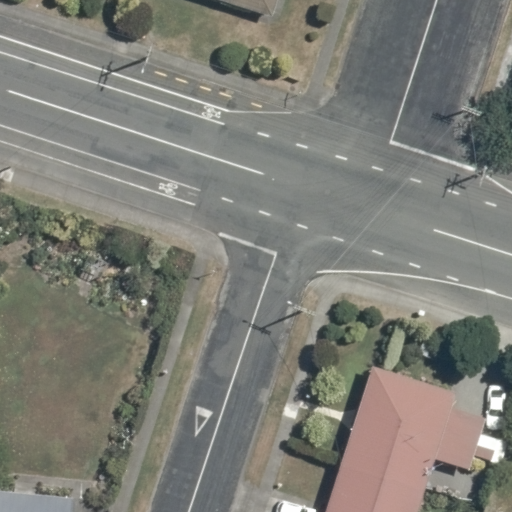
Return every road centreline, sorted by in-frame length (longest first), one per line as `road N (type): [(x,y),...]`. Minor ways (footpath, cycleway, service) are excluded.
road 1 (residential): [(191,511),(301,186)]
road 2 (unclassified): [(0,88),(301,186)]
road 3 (residential): [(433,0),(368,208)]
road 4 (unclassified): [(368,208),(511,254)]
